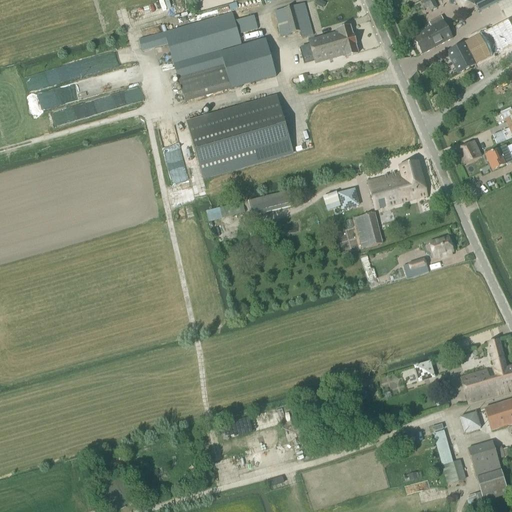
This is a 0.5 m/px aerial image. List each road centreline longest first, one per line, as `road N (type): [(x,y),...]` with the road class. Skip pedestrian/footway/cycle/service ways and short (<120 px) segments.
road 1 (track): [(399,73),(291,105),(286,87),(166,119),(142,111),(0,152)]
road 2 (tertiary): [(511,325),(364,0)]
road 3 (track): [(144,511),(345,453),(450,412)]
